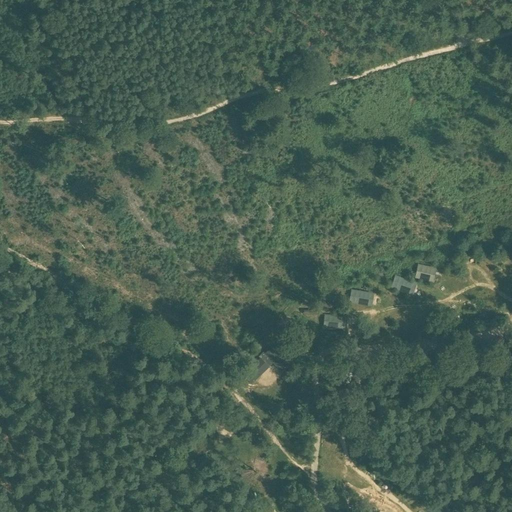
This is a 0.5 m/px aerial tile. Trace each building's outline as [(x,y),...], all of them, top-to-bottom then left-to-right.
[(432,281),(435,267),(416,263),(413,277),(432,281)] [(393,275),(390,288),(412,293),(415,280),(393,275)] [(348,302),(371,304),(372,291),(349,289),(348,302)] [(323,316),(323,327),(344,327),(344,316),(323,316)] [(259,358),(242,375),(251,384),(269,367),(268,367),(272,363),(281,371),(288,364),(271,347),(264,354),(263,352),(258,357),(259,358)] [(363,452),(355,458),(359,462),(367,457),(363,452)] [(373,475),(380,468),(376,464),(369,471),(373,475)]
